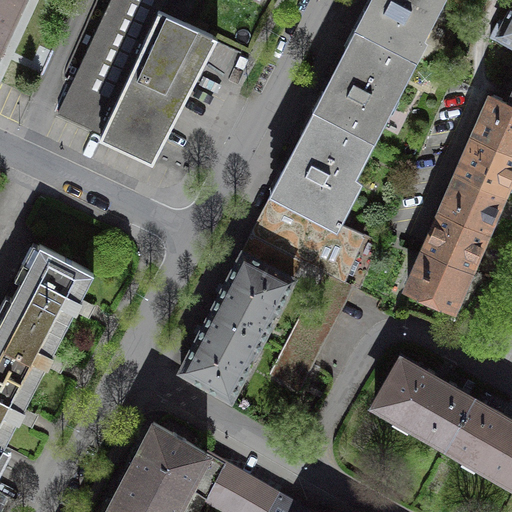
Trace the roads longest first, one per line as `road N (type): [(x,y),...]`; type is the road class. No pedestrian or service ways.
road 1 (residential): [(127,362),(389,511)]
road 2 (residential): [(194,234),(318,0)]
road 3 (residential): [(0,144),(194,234)]
road 4 (residential): [(49,511),(127,362)]
road 5 (residential): [(127,362),(194,234)]
